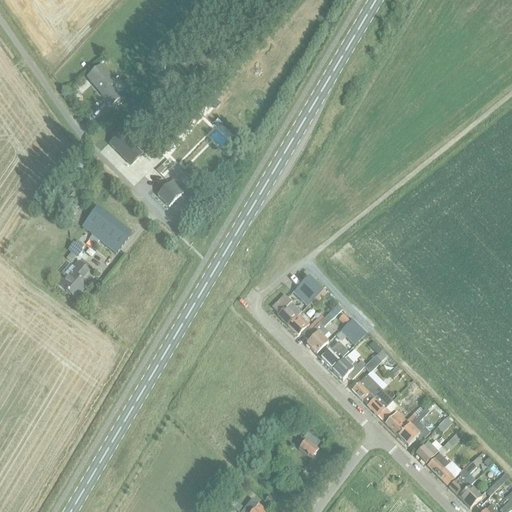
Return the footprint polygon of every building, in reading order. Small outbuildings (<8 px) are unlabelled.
[(87,79),(100,95),(110,107),(120,99),(110,87),(115,83),(101,67),(87,79)] [(142,155),(121,134),(110,145),(131,166),(142,155)] [(168,180),(173,175),(161,163),(156,168),(168,180)] [(164,180),(153,169),(149,165),(142,173),(145,176),(144,177),(156,188),(164,180)] [(170,185),(158,197),(169,208),(185,192),(175,183),(171,187),(170,185)] [(133,235),(107,216),(97,209),(82,228),(92,236),(88,241),(89,242),(86,245),(92,250),(95,247),(112,261),(117,255),(133,235)] [(83,252),(73,244),(69,249),(73,252),(66,259),(71,264),(78,256),(79,257),(83,252)] [(65,279),(59,285),(75,299),(87,286),(81,281),(84,277),(89,272),(79,264),(74,269),(71,265),(61,275),(65,279)] [(309,279),(293,294),(307,308),(310,306),(314,309),(327,297),(309,279)] [(278,317),(288,328),(299,317),(302,314),(284,297),(272,309),(279,316),(278,317)] [(325,320),(305,340),(309,344),(307,346),(317,356),(328,345),(323,340),(328,334),(324,329),(332,322),(342,311),(338,307),(328,318),(325,320)] [(312,319),(317,312),(311,309),(307,315),(312,319)] [(343,316),(339,321),(345,327),(349,322),(343,316)] [(299,317),(288,328),(298,337),(309,326),(299,317)] [(301,337),(305,340),(325,320),(322,317),(318,321),(301,337)] [(341,334),(354,348),(366,336),(352,323),(341,334)] [(321,361),(331,371),(348,354),(339,344),(332,351),(328,348),(318,357),(321,361)] [(365,369),(371,375),(386,359),(381,354),(365,369)] [(333,373),(343,383),(348,378),(352,381),(364,370),(359,365),(358,366),(355,364),(357,363),(350,355),(333,373)] [(397,366),(388,375),(393,380),(402,371),(397,366)] [(362,403),(363,402),(377,388),(368,378),(352,392),(362,403)] [(413,384),(406,391),(409,394),(416,387),(413,384)] [(377,388),(363,402),(368,407),(368,408),(378,418),(393,403),(377,388)] [(397,400),(400,403),(409,394),(406,391),(397,400)] [(378,418),(382,423),(394,411),(398,407),(394,402),(393,403),(378,418)] [(416,420),(398,438),(408,448),(416,440),(421,445),(430,435),(419,424),(429,414),(425,410),(415,420),(416,420)] [(398,438),(416,420),(414,418),(412,416),(406,422),(398,414),(393,419),(386,426),(398,438)] [(438,430),(443,436),(453,426),(448,420),(438,430)] [(315,450),(320,444),(306,433),(301,439),(306,442),(299,452),(312,462),(319,452),(315,450)] [(439,456),(427,468),(437,478),(444,471),(449,466),(443,460),(445,457),(444,456),(446,454),(459,442),(454,438),(442,450),(438,454),(440,455),(439,456)] [(428,444),(416,456),(426,466),(438,454),(428,444)] [(462,469),(464,472),(465,471),(466,472),(473,466),(469,462),(462,469)] [(496,463),(491,469),(498,476),(503,470),(496,463)] [(273,486),(285,495),(300,476),(288,466),(273,486)] [(449,489),(459,500),(471,488),(463,480),(467,476),(469,476),(476,469),(473,466),(466,472),(465,471),(464,472),(460,476),(461,478),(449,489)] [(444,471),(437,478),(447,488),(454,480),(444,471)] [(506,475),(497,483),(486,494),(490,499),(510,479),(506,475)] [(471,488),(459,500),(470,511),(482,499),(471,488)] [(511,492),(505,499),(509,503),(499,511),(507,511),(511,508),(511,492)] [(264,503),(274,510),(278,505),(269,497),(264,503)] [(233,501),(228,506),(236,511),(240,511),(243,509),(233,501)] [(266,511),(252,501),(243,511),(266,511)]
